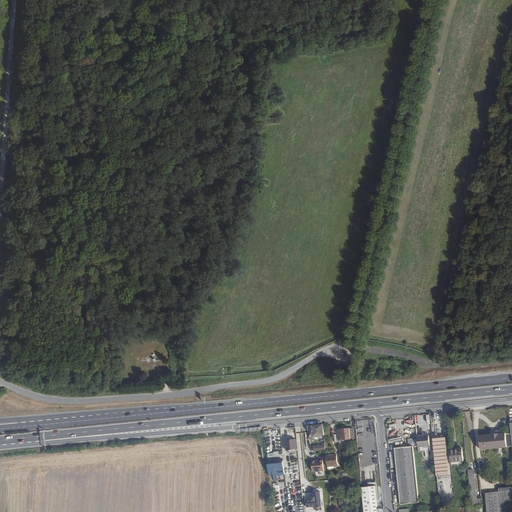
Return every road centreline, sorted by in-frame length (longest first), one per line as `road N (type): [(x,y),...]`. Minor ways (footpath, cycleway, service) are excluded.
road 1 (trunk): [(0,442),(511,389)]
road 2 (unclassified): [(432,366),(339,345),(269,380),(181,393),(68,401),(0,381)]
road 3 (trunk): [(511,377),(132,415)]
road 4 (residential): [(0,444),(379,412)]
road 5 (unclassified): [(14,0),(0,210)]
road 6 (residential): [(379,412),(511,398)]
road 7 (trunk): [(132,415),(0,428)]
road 8 (motorway): [(132,415),(0,421)]
